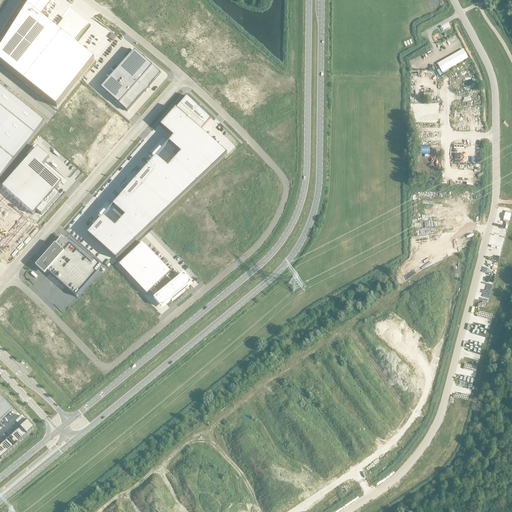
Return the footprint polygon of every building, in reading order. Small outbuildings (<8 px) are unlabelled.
[(0,62),(57,107),(94,60),(41,18),(54,2),(51,0),(31,0),(0,49),(0,62)] [(134,51),(101,89),(127,112),(161,74),(134,51)] [(0,178),(45,122),(0,86),(0,178)] [(103,217),(88,235),(116,260),(227,155),(200,131),(211,119),(187,97),(161,127),(173,138),(169,143),(181,154),(168,168),(156,157),(113,206),(125,217),(115,228),(103,217)] [(101,104),(85,123),(103,139),(119,120),(101,104)] [(73,112),(59,128),(78,145),(89,154),(97,145),(103,139),(85,123),(73,112)] [(0,249),(6,255),(35,222),(30,218),(37,211),(41,215),(59,195),(55,190),(62,183),(42,166),(49,158),(37,148),(0,189),(0,249)] [(88,261),(65,240),(58,247),(55,245),(36,266),(45,274),(47,271),(76,297),(103,267),(95,260),(94,260),(91,258),(88,261)] [(189,288),(188,287),(191,284),(184,275),(180,278),(179,276),(178,276),(180,278),(176,282),(169,274),(171,272),(143,243),(119,266),(147,295),(150,292),(155,298),(154,299),(162,308),(172,300),(172,301),(172,302),(189,288)] [(114,270),(78,303),(110,337),(111,335),(119,344),(136,328),(128,320),(138,310),(134,305),(141,298),(114,270)] [(0,421),(13,409),(0,395),(0,421)] [(23,416),(15,423),(21,429),(28,422),(23,416)] [(21,429),(18,432),(24,439),(35,430),(28,422),(21,429)] [(18,432),(12,437),(19,444),(24,439),(18,432)] [(12,437),(6,442),(13,449),(19,444),(12,437)] [(6,442),(0,447),(7,455),(13,449),(6,442)]
